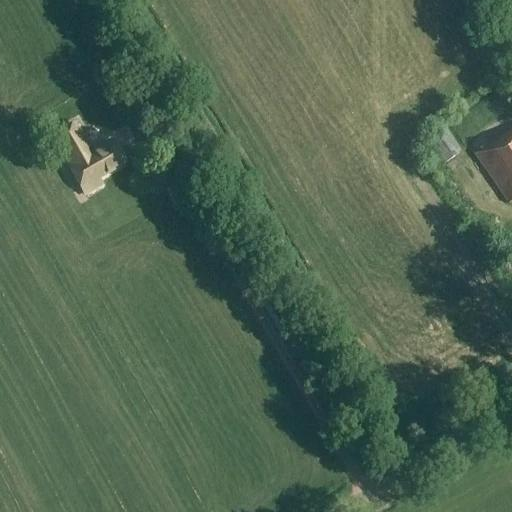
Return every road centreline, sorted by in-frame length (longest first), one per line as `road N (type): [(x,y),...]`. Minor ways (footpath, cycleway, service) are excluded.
road 1 (track): [(384,486),(177,177)]
road 2 (unclassified): [(343,511),(511,411)]
